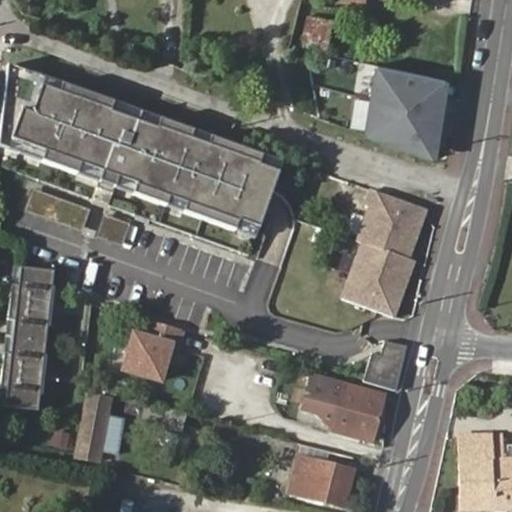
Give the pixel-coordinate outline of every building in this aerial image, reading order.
[(329,51),(334,19),(308,15),(303,47),(329,51)] [(457,81),(378,64),(368,135),(442,162),(457,81)] [(22,112),(8,147),(256,237),(283,162),(47,77),(34,115),(22,112)] [(33,190),(25,213),(83,230),(90,207),(33,190)] [(431,211),(374,192),(357,242),(361,243),(414,261),(431,211)] [(414,261),(361,243),(341,300),(399,320),(419,263),(414,261)] [(52,272),(12,268),(0,387),(0,408),(38,412),(52,272)] [(181,345),(136,332),(124,376),(168,388),(181,345)] [(380,356),(371,353),(363,380),(394,389),(405,347),(384,341),(380,356)] [(384,394),(310,374),(301,409),(314,412),(332,429),(374,440),(384,394)] [(89,398),(75,462),(96,466),(111,403),(89,398)] [(190,425),(152,414),(148,432),(186,442),(190,425)] [(71,450),(74,435),(54,431),(51,447),(71,450)] [(458,439),(462,511),(511,508),(511,457),(499,458),(501,436),(458,439)] [(295,464),(286,499),(343,511),(352,477),(295,464)]
